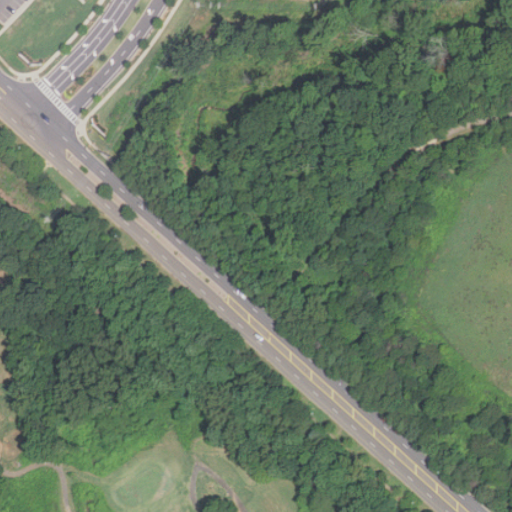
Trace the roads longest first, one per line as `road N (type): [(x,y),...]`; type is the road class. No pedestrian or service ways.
road 1 (secondary): [(248,314),(239,293),(0,73)]
road 2 (secondary): [(19,124),(225,308),(248,314)]
road 3 (secondary): [(248,314),(464,511)]
road 4 (residential): [(41,144),(129,49),(160,0)]
road 5 (residential): [(124,0),(19,124)]
